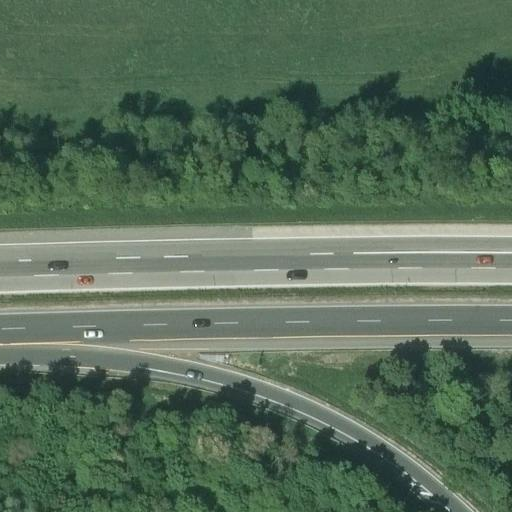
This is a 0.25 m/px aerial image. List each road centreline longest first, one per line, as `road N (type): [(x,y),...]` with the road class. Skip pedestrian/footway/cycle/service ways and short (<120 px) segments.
road 1 (motorway): [(0,343),(511,330)]
road 2 (motorway): [(0,353),(190,382),(281,408),(379,455),(453,511)]
road 3 (motorway): [(453,278),(0,288)]
